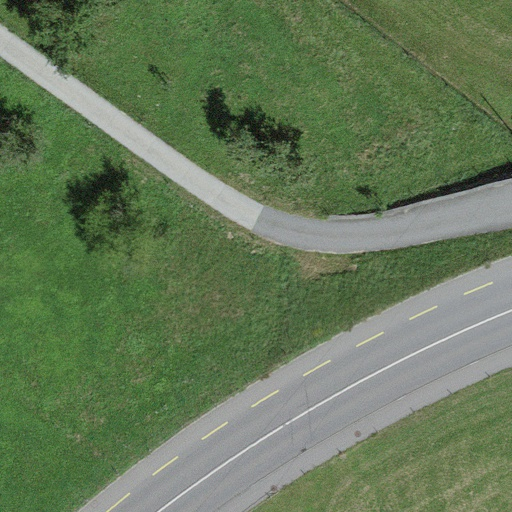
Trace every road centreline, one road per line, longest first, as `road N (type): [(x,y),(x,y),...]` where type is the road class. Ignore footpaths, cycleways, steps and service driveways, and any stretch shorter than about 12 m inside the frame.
road 1 (unclassified): [(511,204),(338,240),(267,226),(0,37)]
road 2 (secondary): [(160,511),(273,431),(511,311)]
